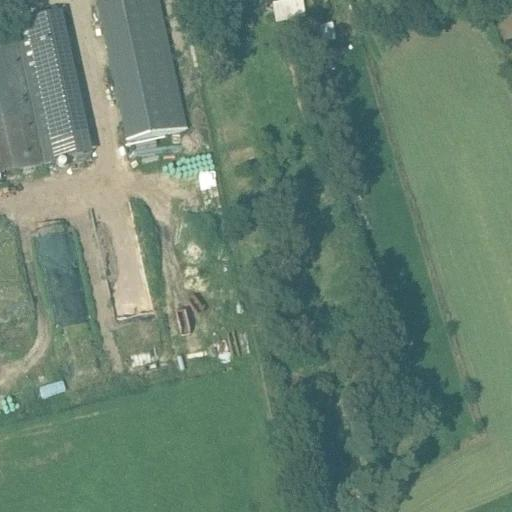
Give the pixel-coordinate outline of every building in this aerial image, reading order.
[(156,0),(132,0),(97,8),(127,145),(185,132),(156,0)] [(235,0),(231,12),(242,15),(247,0),(235,0)] [(302,1),(272,5),(275,25),(291,22),(294,39),(308,37),(302,1)] [(25,84),(74,74),(61,15),(13,26),(25,84)] [(220,157),(234,193),(269,180),(255,144),(220,157)] [(126,247),(148,239),(139,211),(116,219),(126,247)] [(322,273),(333,271),(330,249),(318,251),(322,273)]
